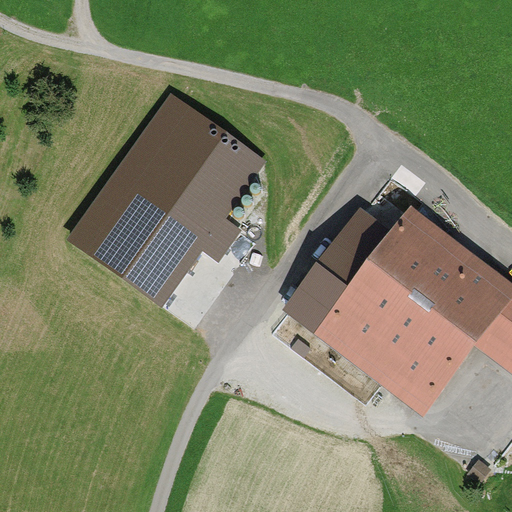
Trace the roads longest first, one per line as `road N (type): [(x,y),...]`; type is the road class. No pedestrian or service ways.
road 1 (track): [(99,50),(332,104),(511,239)]
road 2 (track): [(161,511),(186,435),(245,333),(385,144)]
road 3 (track): [(506,385),(462,427),(431,429),(263,308)]
